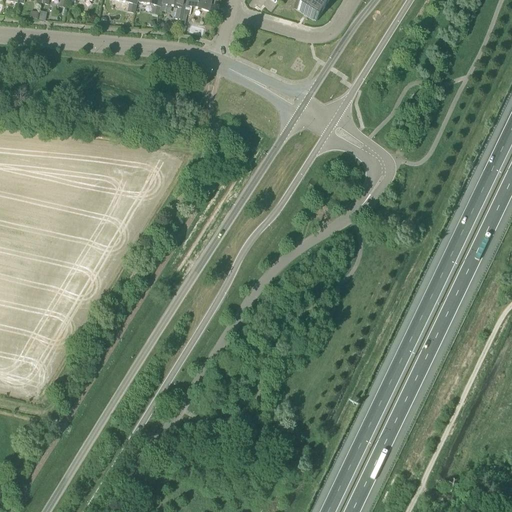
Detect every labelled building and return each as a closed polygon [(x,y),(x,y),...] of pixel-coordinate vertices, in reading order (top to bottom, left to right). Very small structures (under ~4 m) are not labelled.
[(48,6),(49,0),(61,0),(59,8),(65,10),(67,2),(67,0),(42,0),(41,5),(48,6)] [(136,6),(137,3),(137,0),(112,0),(113,1),(128,5),(126,14),(134,15),(136,6)] [(137,0),(137,3),(160,8),(162,0),(137,0)] [(162,0),(160,8),(159,13),(169,15),(171,7),(177,9),(175,20),(182,22),(182,19),(185,7),(186,0),(162,0)] [(186,0),(185,7),(191,8),(209,12),(211,0),(186,0)] [(313,21),(326,0),(299,0),(294,9),(296,11),(313,21)] [(45,23),(47,14),(40,12),(38,21),(45,23)] [(30,13),(29,20),(37,21),(38,14),(30,13)]
